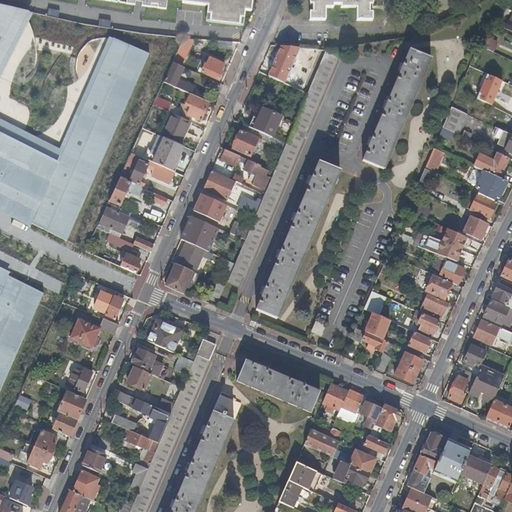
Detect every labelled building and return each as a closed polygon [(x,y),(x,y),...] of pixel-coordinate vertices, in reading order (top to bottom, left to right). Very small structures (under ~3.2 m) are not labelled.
[(137,4),(137,1),(137,0),(150,0),(151,3),(157,3),(156,7),(165,8),(165,0),(181,0),(181,2),(208,6),(207,14),(210,14),(209,21),(239,25),(240,17),(243,17),(244,8),(244,0),(110,0),(112,0),(119,0),(119,1),(122,2),(121,0),(128,0),(128,2),(137,4)] [(309,0),(309,8),(312,8),(312,15),(309,15),(309,22),(325,21),(325,10),(333,10),(333,8),(340,8),(340,10),(356,10),(356,20),(374,20),(374,11),(369,11),(369,4),(373,4),(373,0),(309,0)] [(0,78),(32,13),(0,6),(0,194),(37,214),(33,225),(68,241),(151,57),(109,37),(59,150),(0,119),(0,78)] [(479,45),(492,52),(496,43),(483,37),(479,45)] [(185,39),(181,47),(188,50),(193,39),(185,39)] [(233,43),(219,41),(218,49),(232,50),(233,43)] [(298,151),(335,66),(342,48),(327,50),(315,80),(294,130),(264,201),(249,235),(229,282),(240,287),(240,288),(241,288),(267,227),(285,184),(298,151)] [(431,59),(410,50),(400,75),(364,161),(384,169),(420,84),(431,59)] [(184,59),(177,56),(174,63),(181,66),(184,59)] [(226,64),(211,57),(208,65),(206,64),(202,73),(220,81),(224,72),(222,71),(226,64)] [(181,66),(174,63),(165,83),(190,94),(191,95),(195,87),(179,79),(184,68),(181,66)] [(477,99),(491,105),(503,81),(488,74),(477,99)] [(191,108),(187,115),(202,121),(210,103),(191,95),(190,94),(185,105),(191,108)] [(171,104),(158,98),(154,106),(168,112),(170,106),(171,104)] [(179,110),(170,106),(168,112),(173,114),(185,120),(187,115),(191,108),(185,105),(181,104),(179,110)] [(458,135),(468,114),(452,107),(443,128),(450,131),(458,135)] [(255,118),(251,128),(265,134),(273,137),(287,144),(289,140),(275,134),(282,117),(264,109),(259,120),(255,118)] [(185,120),(173,114),(163,137),(181,145),(191,122),(185,120)] [(251,128),(244,125),(233,149),(251,157),(253,152),(255,153),(260,142),(261,143),(262,141),(284,151),(287,144),(264,135),(265,134),(251,128)] [(446,139),(450,131),(443,128),(439,136),(446,139)] [(511,135),(496,128),(492,136),(501,140),(498,144),(507,149),(506,151),(511,153),(511,135)] [(462,136),(470,140),(472,135),(464,131),(462,136)] [(181,145),(163,137),(159,135),(152,150),(149,148),(144,159),(173,172),(185,146),(181,145)] [(447,153),(435,148),(426,168),(438,173),(447,153)] [(263,166),(225,150),(221,160),(236,166),(238,161),(247,165),(244,170),(252,174),(250,180),(255,182),(253,185),(262,188),(264,182),(268,184),(271,178),(267,176),(269,171),(263,168),(263,166)] [(498,153),(494,162),(479,156),(474,167),(486,172),(489,174),(499,178),(505,166),(506,166),(510,159),(498,153)] [(131,166),(128,165),(122,178),(127,181),(127,180),(140,186),(144,177),(146,178),(148,175),(146,174),(150,165),(140,161),(139,164),(138,167),(134,165),(130,174),(127,173),(131,166)] [(341,171),(321,162),(308,192),(257,309),(278,318),(286,300),(300,267),(341,171)] [(437,174),(426,169),(417,190),(428,195),(437,174)] [(212,172),(204,190),(228,200),(236,182),(233,181),(212,172)] [(489,174),(486,172),(477,189),(480,191),(479,194),(494,201),(496,198),(499,199),(508,183),(499,178),(489,174)] [(235,176),(233,181),(236,182),(243,185),(245,180),(235,176)] [(121,178),(111,201),(122,206),(132,183),(127,181),(122,178),(121,178)] [(273,179),(271,178),(268,184),(264,182),(262,188),(267,191),(273,179)] [(164,197),(146,189),(143,196),(168,207),(171,200),(166,198),(164,197)] [(461,194),(468,197),(470,192),(464,189),(461,194)] [(471,210),(479,194),(476,192),(468,209),(471,210)] [(167,193),(166,194),(164,197),(166,198),(171,200),(173,201),(176,196),(167,193)] [(494,201),(479,194),(471,210),(474,212),(475,209),(479,211),(478,214),(490,219),(498,203),(494,201)] [(227,206),(202,195),(195,212),(220,223),(227,206)] [(414,201),(410,211),(426,219),(431,209),(414,201)] [(246,204),(243,212),(256,218),(259,210),(246,204)] [(123,209),(114,205),(111,210),(108,208),(99,229),(111,235),(116,224),(119,226),(121,220),(118,219),(123,209)] [(192,217),(182,240),(187,242),(206,250),(209,252),(219,229),(192,217)] [(488,225),(470,217),(463,232),(481,240),(488,225)] [(251,228),(237,222),(231,234),(246,241),(251,228)] [(467,238),(446,228),(444,231),(447,232),(443,242),(462,250),(467,238)] [(135,245),(112,235),(109,242),(132,252),(135,245)] [(432,237),(426,250),(456,262),(462,250),(443,242),(432,237)] [(155,246),(138,238),(135,245),(152,253),(155,246)] [(206,250),(187,242),(179,262),(198,270),(206,250)] [(141,260),(128,254),(123,267),(138,274),(141,265),(139,264),(141,260)] [(393,257),(389,254),(381,273),(385,275),(393,257)] [(430,273),(434,275),(452,283),(457,285),(465,269),(447,260),(438,256),(430,273)] [(237,263),(230,261),(226,270),(232,273),(237,263)] [(194,272),(177,264),(168,287),(184,294),(194,272)] [(511,271),(505,269),(502,277),(511,281),(511,271)] [(452,283),(434,275),(426,291),(444,299),(452,283)] [(0,392),(43,294),(8,277),(4,286),(0,284),(0,392)] [(511,284),(502,280),(499,285),(498,284),(494,292),(495,292),(492,299),(509,307),(511,308),(511,298),(510,297),(511,291),(511,284)] [(227,286),(219,283),(214,295),(222,299),(227,286)] [(110,290),(99,285),(96,291),(107,296),(110,290)] [(378,294),(372,291),(364,309),(370,311),(373,305),(378,294)] [(448,303),(428,294),(421,310),(440,319),(443,311),(444,312),(448,303)] [(125,301),(115,297),(115,298),(113,302),(107,316),(117,321),(125,301)] [(509,307),(492,299),(484,317),(501,325),(509,307)] [(511,308),(509,307),(501,325),(509,328),(511,321),(511,308)] [(423,313),(417,311),(413,320),(415,321),(413,324),(420,327),(419,329),(432,335),(435,330),(436,331),(440,322),(423,314),(423,313)] [(390,321),(373,313),(365,331),(382,339),(390,321)] [(120,326),(98,317),(94,326),(81,320),(72,340),(93,349),(102,329),(116,336),(120,326)] [(511,337),(511,332),(482,320),(474,337),(492,345),(496,335),(510,342),(511,337)] [(158,321),(149,342),(174,353),(178,342),(184,345),(189,335),(158,321)] [(325,325),(316,322),(312,332),(321,335),(325,325)] [(365,331),(356,327),(351,339),(362,342),(363,340),(371,343),(370,346),(384,352),(389,342),(382,339),(365,331)] [(432,339),(415,332),(409,346),(426,353),(432,339)] [(217,345),(204,340),(196,359),(195,362),(189,375),(184,388),(173,414),(172,417),(160,443),(157,452),(156,455),(154,459),(150,469),(140,490),(135,503),(131,511),(146,511),(169,458),(217,345)] [(394,344),(389,342),(384,352),(389,355),(394,344)] [(486,351),(472,345),(464,361),(469,363),(472,364),(479,367),(486,351)] [(138,354),(134,363),(151,371),(157,357),(141,350),(139,355),(138,354)] [(389,355),(384,352),(377,367),(385,371),(391,357),(389,355)] [(423,361),(405,353),(400,364),(418,372),(423,361)] [(195,362),(182,357),(177,370),(189,375),(195,362)] [(321,392),(248,361),(240,381),(312,412),(321,392)] [(418,372),(400,364),(395,376),(413,384),(418,372)] [(504,377),(481,366),(469,393),(492,403),(494,400),(504,377)] [(152,375),(136,367),(135,369),(133,368),(131,373),(132,374),(132,376),(129,384),(146,391),(152,375)] [(83,373),(76,370),(69,387),(85,394),(94,374),(85,370),(83,373)] [(468,380),(459,376),(449,398),(461,403),(465,394),(463,392),(468,380)] [(184,388),(175,384),(167,403),(163,401),(160,409),(173,414),(184,388)] [(349,391),(332,384),(323,403),(340,411),(349,391)] [(364,396),(350,389),(349,391),(340,411),(336,420),(340,422),(346,408),(357,413),(364,396)] [(88,400),(68,391),(59,412),(61,413),(54,430),(71,438),(88,400)] [(153,406),(122,393),(120,399),(130,403),(129,405),(135,408),(134,409),(149,415),(153,406)] [(27,411),(32,400),(20,394),(15,405),(27,411)] [(242,404),(221,395),(211,420),(172,511),(196,511),(234,423),(242,404)] [(384,406),(367,398),(366,399),(378,404),(377,407),(382,409),(384,406)] [(366,399),(360,412),(370,416),(366,425),(373,428),(375,424),(382,409),(377,407),(378,404),(366,399)] [(511,420),(511,407),(494,400),(492,403),(486,417),(509,427),(511,420)] [(401,411),(384,404),(384,406),(382,409),(375,424),(391,431),(396,419),(397,420),(401,411)] [(152,416),(151,417),(159,421),(152,439),(155,441),(160,443),(172,417),(154,410),(152,416)] [(27,418),(14,413),(12,419),(24,424),(27,418)] [(138,424),(117,415),(113,423),(130,430),(135,432),(138,424)] [(329,437),(332,431),(323,427),(322,431),(319,430),(318,432),(329,437)] [(342,432),(333,428),(332,431),(329,437),(339,441),(342,432)] [(318,432),(312,429),(305,444),(334,457),(336,452),(340,442),(339,441),(329,437),(318,432)] [(135,432),(130,430),(125,440),(147,449),(151,439),(135,432)] [(44,431),(37,447),(52,454),(56,445),(52,443),(55,436),(44,431)] [(438,463),(444,450),(439,448),(443,439),(431,433),(422,455),(438,463)] [(388,444),(369,435),(365,444),(364,444),(363,447),(366,448),(367,445),(372,448),(369,454),(377,458),(381,459),(388,444)] [(102,440),(99,447),(110,452),(113,445),(102,440)] [(160,443),(155,441),(151,450),(157,452),(160,443)] [(470,451),(447,441),(444,450),(438,463),(435,469),(434,470),(457,480),(460,474),(468,456),(470,451)] [(52,454),(37,447),(27,469),(39,474),(44,462),(48,463),(52,454)] [(100,453),(91,449),(84,466),(108,476),(110,471),(103,468),(105,464),(97,460),(100,453)] [(341,454),(336,452),(334,457),(344,461),(351,465),(370,473),(377,458),(369,454),(358,449),(354,457),(343,452),(341,454)] [(157,452),(151,450),(148,457),(154,459),(156,455),(157,452)] [(438,463),(422,455),(415,471),(424,475),(426,476),(429,468),(432,468),(435,469),(438,463)] [(0,456),(0,466),(9,470),(13,462),(0,456)] [(491,466),(468,456),(460,474),(483,484),(491,466)] [(351,465),(344,461),(337,474),(345,478),(351,465)] [(150,469),(137,463),(134,471),(138,473),(133,487),(140,490),(150,469)] [(325,475),(297,463),(289,481),(302,487),(314,492),(317,485),(320,487),(325,475)] [(370,473),(351,465),(345,478),(345,479),(362,486),(364,481),(366,482),(370,473)] [(503,471),(491,466),(483,484),(478,496),(486,499),(488,494),(492,496),(503,471)] [(92,475),(84,471),(75,492),(82,495),(100,503),(106,488),(98,485),(100,479),(92,475)] [(424,475),(415,471),(408,486),(412,488),(424,493),(427,485),(420,482),(424,475)] [(511,481),(511,475),(503,471),(492,496),(503,501),(503,500),(511,481)] [(426,476),(424,475),(420,482),(427,485),(431,478),(426,476)] [(34,488),(19,481),(11,498),(30,506),(34,497),(30,496),(34,488)] [(302,487),(289,481),(280,502),(292,507),(297,496),(298,496),(302,487)] [(511,503),(511,481),(503,500),(511,503)] [(424,493),(412,488),(407,499),(427,507),(431,497),(424,493)] [(75,492),(72,491),(62,511),(74,511),(82,495),(75,492)] [(126,499),(120,511),(131,511),(135,503),(126,499)] [(424,511),(427,507),(407,499),(403,508),(410,511),(424,511)] [(356,511),(357,511),(340,503),(336,511),(356,511)] [(484,511),(486,508),(475,503),(470,511),(484,511)]
